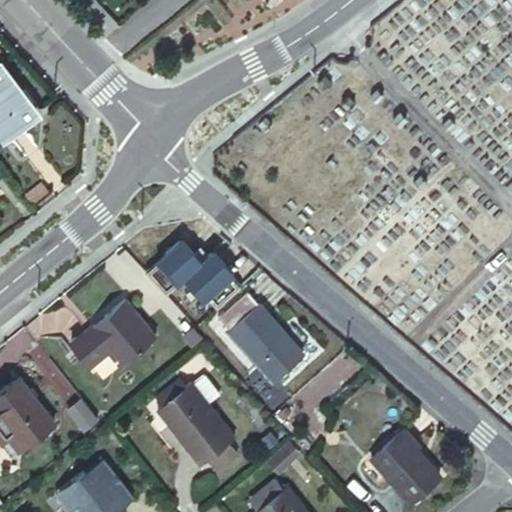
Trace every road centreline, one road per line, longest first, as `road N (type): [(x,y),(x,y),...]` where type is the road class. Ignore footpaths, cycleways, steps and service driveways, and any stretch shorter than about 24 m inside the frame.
road 1 (residential): [(511,464),(151,139)]
road 2 (secondary): [(349,0),(176,107),(151,139)]
road 3 (secondary): [(151,139),(98,212),(0,292)]
